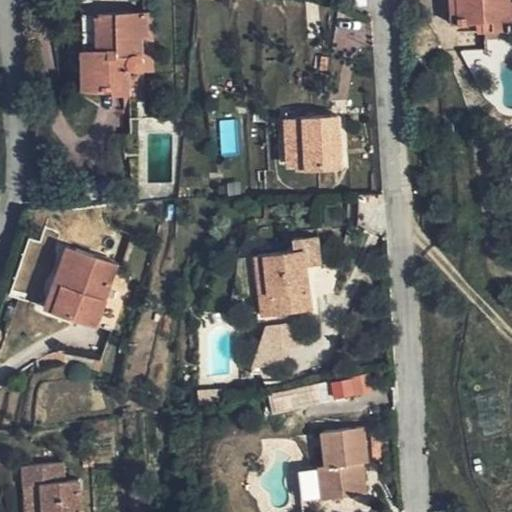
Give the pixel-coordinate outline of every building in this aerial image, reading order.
[(459,0),(451,0),(453,25),(461,24),(459,0)] [(511,0),(459,0),(461,24),(479,23),(486,23),(486,33),(511,30),(511,0)] [(150,36),(149,12),(101,13),(102,51),(85,51),(86,89),(133,88),(133,70),(141,71),(145,68),(146,64),(144,59),(144,36),(150,36)] [(102,51),(101,13),(85,14),(85,51),(102,51)] [(86,89),(86,97),(132,96),(133,88),(86,89)] [(341,115),(296,118),(299,165),(299,170),(344,167),(341,115)] [(299,165),(296,118),(288,118),(290,165),(299,165)] [(297,238),(298,251),(306,249),(308,267),(323,265),(320,237),(297,238)] [(56,311),(78,249),(70,246),(48,308),(56,311)] [(134,278),(118,273),(121,265),(78,249),(56,311),(114,332),(134,278)] [(306,249),(298,251),(253,256),(258,297),(273,295),(274,315),(313,311),(311,291),(306,291),(305,281),(310,280),(308,267),(306,249)] [(273,295),(258,297),(261,322),(274,321),(274,315),(273,295)] [(288,362),(287,324),(256,325),(258,363),(288,362)] [(362,378),(330,381),(331,399),(364,395),(362,378)] [(270,390),(270,409),(322,408),(322,388),(270,390)] [(324,499),(369,494),(367,471),(362,471),(361,463),(366,462),(371,462),(366,427),(328,432),(330,451),(325,451),(327,467),(321,468),(324,499)] [(66,462),(26,465),(28,486),(51,483),(53,494),(47,494),(47,511),(83,511),(81,480),(67,481),(66,462)] [(314,500),(324,499),(321,468),(311,469),(314,500)] [(315,511),(314,500),(311,469),(296,471),(301,511),(315,511)] [(51,483),(28,486),(28,511),(47,511),(47,494),(53,494),(51,483)]
